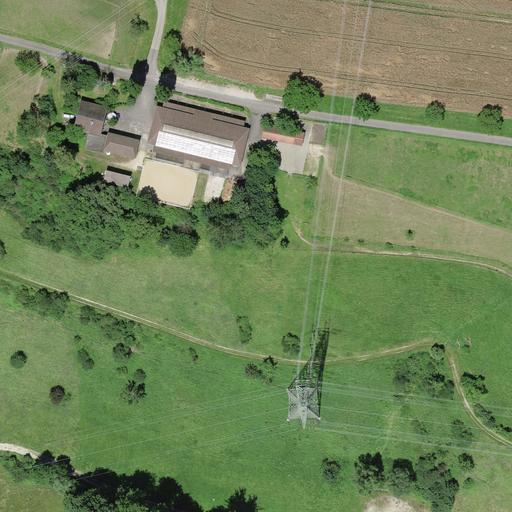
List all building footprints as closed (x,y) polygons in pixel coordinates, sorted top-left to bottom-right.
[(108,107),(81,100),(74,129),(89,133),(101,136),(108,107)] [(162,105),(157,103),(148,142),(155,144),(154,150),(230,169),(231,162),(239,164),(250,122),(163,100),(162,105)] [(304,133),(264,125),(262,137),(302,145),(304,133)] [(140,139),(108,132),(107,137),(104,150),(136,157),(140,139)] [(101,136),(89,133),(85,148),(103,152),(104,150),(107,137),(101,136)] [(130,176),(107,170),(104,180),(128,186),(130,176)] [(157,177),(154,188),(219,205),(224,185),(168,170),(166,179),(157,177)]
